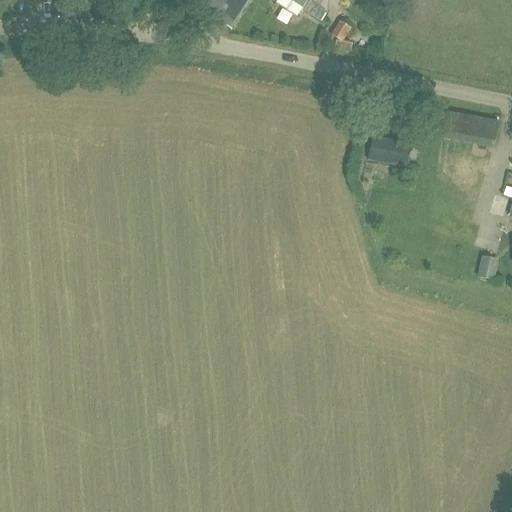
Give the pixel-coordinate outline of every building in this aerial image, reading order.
[(188,0),(221,22),(230,28),(249,0),(188,0)] [(296,17),(302,8),(321,21),(335,0),(278,0),(276,3),(296,17)] [(351,31),(340,24),(331,38),(342,45),(351,31)] [(494,148),(499,122),(439,112),(434,138),(494,148)] [(407,170),(411,146),(372,139),(367,162),(407,170)]
